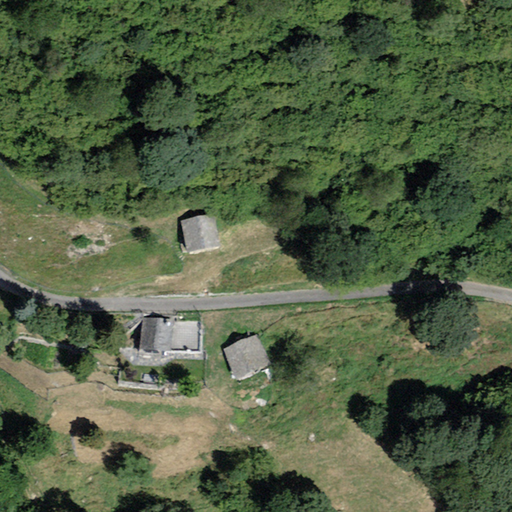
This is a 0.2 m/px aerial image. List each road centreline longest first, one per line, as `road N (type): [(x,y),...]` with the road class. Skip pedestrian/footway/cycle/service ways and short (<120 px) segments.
road 1 (track): [(511,297),(455,290),(61,303),(0,278)]
road 2 (track): [(119,304),(231,256)]
